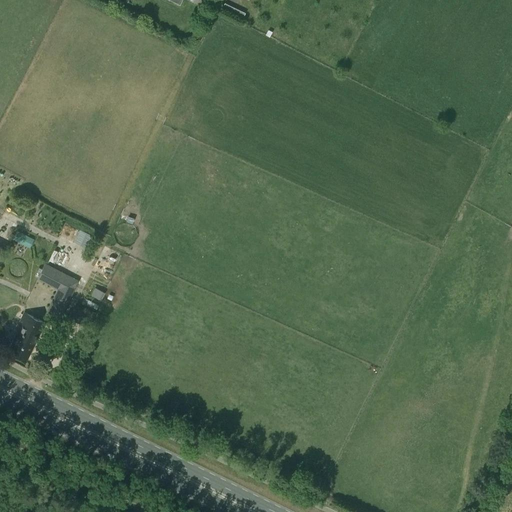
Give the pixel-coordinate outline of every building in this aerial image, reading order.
[(223,8),(245,14),(246,9),(224,3),(223,8)] [(18,230),(14,239),(30,247),(35,238),(18,230)] [(0,257),(3,259),(9,249),(0,244),(0,257)] [(56,326),(78,280),(62,272),(61,276),(48,270),(50,266),(45,263),(38,277),(62,289),(47,321),(56,326)] [(91,294),(101,299),(105,290),(95,286),(91,294)] [(77,310),(73,319),(85,325),(91,313),(84,311),(84,313),(77,310)] [(21,324),(11,347),(10,349),(28,358),(45,321),(25,312),(19,323),(21,324)]
